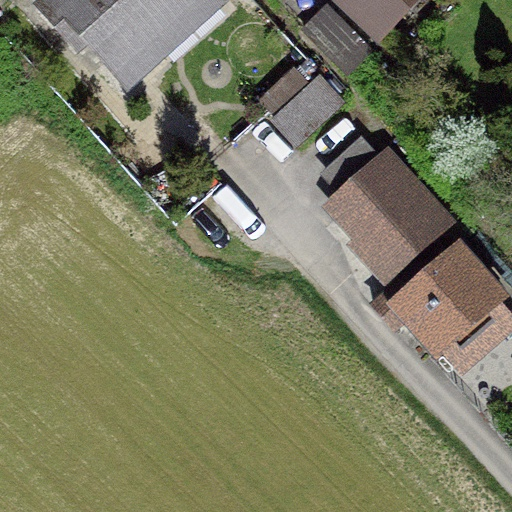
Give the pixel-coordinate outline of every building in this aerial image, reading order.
[(126,87),(163,54),(150,39),(193,0),(51,0),(41,9),(77,49),(86,40),(126,87)] [(341,0),(380,37),(415,0),(341,0)] [(369,96),(395,76),(328,8),(305,32),(369,96)] [(319,79),(273,121),(296,146),(342,103),(319,79)] [(457,253),(450,259),(431,237),(444,226),(386,160),(335,205),(366,241),(357,250),(383,279),(400,263),(410,274),(374,306),(394,330),(409,317),(440,353),(499,300),(457,253)]
